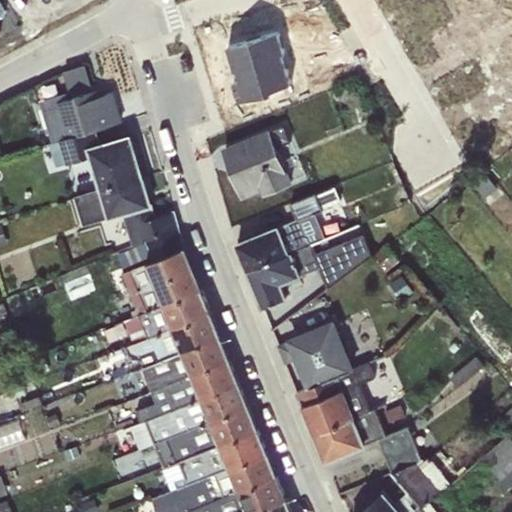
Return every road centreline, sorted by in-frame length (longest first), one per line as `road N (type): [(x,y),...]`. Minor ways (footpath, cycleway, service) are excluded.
road 1 (residential): [(137,9),(201,226),(324,511)]
road 2 (residential): [(137,9),(0,81)]
